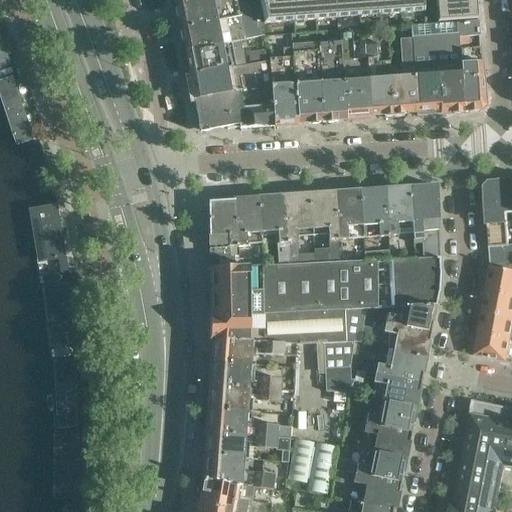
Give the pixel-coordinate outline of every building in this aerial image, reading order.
[(203,0),(175,6),(180,30),(244,16),(240,0),(203,0)] [(257,0),(240,0),(244,16),(260,13),(257,0)] [(257,0),(263,24),(275,23),(293,22),(291,0),(257,0)] [(334,0),(291,0),(293,22),(296,22),(335,19),(334,0)] [(377,0),(334,0),(335,19),(336,19),(379,16),(377,0)] [(377,0),(379,16),(423,13),(422,0),(377,0)] [(475,0),(435,0),(437,22),(477,19),(476,17),(477,17),(475,0)] [(260,13),(244,16),(249,39),(264,36),(260,13)] [(244,16),(180,30),(185,52),(226,44),(239,41),(249,39),(244,16)] [(479,35),(477,21),(457,22),(459,36),(479,35)] [(457,23),(434,25),(435,37),(440,111),(440,114),(464,112),(459,49),(457,23)] [(434,25),(411,27),(411,39),(418,113),(419,113),(422,115),(428,115),(430,112),(440,111),(435,37),(434,25)] [(370,116),(366,59),(356,60),(353,31),(340,32),(340,41),(344,81),(347,118),(357,117),(360,120),(366,119),(368,116),(370,116)] [(0,37),(0,68),(10,64),(0,37)] [(418,113),(411,39),(401,39),(402,71),(402,72),(390,73),(394,117),(403,117),(406,114),(418,113)] [(226,44),(185,52),(190,75),(244,66),(239,41),(226,44)] [(347,118),(344,81),(340,41),(316,42),(319,83),(322,123),(347,121),(347,118)] [(316,42),(292,44),(293,49),(298,124),(322,123),(319,83),(316,42)] [(394,117),(390,73),(389,62),(380,62),(378,42),(365,44),(366,59),(370,116),(381,115),(384,118),(394,117)] [(485,105),(480,48),(459,49),(464,112),(482,111),(485,105)] [(282,58),(268,59),(271,85),(272,106),(274,126),(298,124),(293,49),(282,50),(282,58)] [(265,50),(248,52),(250,64),(266,61),(265,50)] [(266,62),(190,75),(194,100),(231,93),(231,91),(235,91),(240,90),(270,86),(266,62)] [(11,78),(0,81),(0,92),(14,138),(31,133),(27,120),(25,121),(11,78)] [(231,93),(194,100),(200,127),(200,132),(207,131),(227,127),(228,129),(240,127),(240,128),(274,126),(272,106),(243,108),(240,90),(235,91),(231,91),(231,93)] [(507,213),(511,212),(511,180),(490,182),(485,187),(486,199),(490,248),(509,246),(507,224),(507,213)] [(423,258),(439,257),(436,192),(437,192),(437,191),(435,191),(431,187),(431,186),(429,186),(429,187),(410,188),(413,234),(414,244),(422,243),(423,258)] [(413,234),(410,188),(385,190),(388,236),(398,235),(398,234),(413,234)] [(385,190),(360,192),(362,226),(363,238),(379,237),(388,236),(385,190)] [(360,192),(335,193),(339,240),(348,239),(363,238),(362,226),(360,192)] [(339,240),(335,193),(320,194),(310,195),(313,235),(329,235),(330,252),(340,251),(339,240)] [(313,235),(310,195),(285,197),(289,265),(299,264),(314,264),(314,253),(298,254),(297,243),(297,235),(313,235)] [(289,265),(285,197),(260,199),(262,233),(276,233),(278,265),(289,265)] [(262,233),(260,199),(235,200),(238,247),(247,246),(247,243),(262,242),(262,233)] [(209,209),(210,268),(236,267),(235,247),(238,247),(235,200),(215,202),(215,201),(213,201),(208,207),(208,209),(209,209)] [(52,214),(37,216),(44,257),(43,258),(44,267),(61,264),(52,214)] [(511,245),(509,246),(490,248),(491,267),(511,270),(511,245)] [(329,248),(314,249),(314,253),(314,264),(341,262),(340,251),(330,252),(329,248)] [(353,250),(340,251),(341,262),(354,261),(353,250)] [(365,251),(365,261),(388,260),(388,250),(365,251)] [(439,275),(439,257),(423,258),(388,260),(365,261),(354,261),(341,262),(314,264),(299,264),(289,265),(278,265),(262,266),(263,314),(264,314),(264,342),(296,344),(298,344),(323,343),(345,343),(354,342),(358,341),(362,318),(365,318),(367,310),(367,309),(374,310),(402,308),(402,307),(409,306),(431,305),(436,305),(438,290),(439,275)] [(263,314),(262,266),(236,267),(210,268),(210,315),(209,315),(209,316),(249,314),(263,314)] [(511,270),(491,267),(487,289),(511,293),(511,270)] [(511,293),(487,289),(483,312),(511,316),(511,293)] [(64,291),(44,293),(51,350),(71,348),(68,325),(70,325),(68,313),(67,313),(64,291)] [(388,315),(386,323),(430,332),(436,305),(431,305),(409,306),(402,307),(402,308),(400,317),(388,315)] [(374,310),(367,309),(366,318),(373,320),(374,310)] [(511,316),(483,312),(479,334),(511,340),(511,339),(511,316)] [(264,342),(264,314),(263,314),(249,314),(209,316),(210,340),(213,340),(213,341),(249,342),(249,341),(253,341),(252,343),(253,343),(255,343),(264,343),(264,342)] [(374,321),(365,319),(363,333),(371,334),(374,321)] [(386,323),(384,332),(388,333),(388,349),(393,350),(425,357),(430,332),(386,323)] [(479,334),(475,355),(475,356),(506,361),(507,357),(509,358),(511,340),(479,334)] [(295,356),(296,344),(264,342),(264,343),(255,343),(253,343),(252,343),(253,341),(249,341),(249,342),(213,341),(212,351),(211,351),(210,362),(255,365),(256,354),(295,356)] [(323,343),(325,369),(349,368),(354,342),(345,343),(323,343)] [(377,364),(375,373),(420,383),(425,357),(393,350),(390,367),(380,365),(377,364)] [(78,361),(60,362),(62,426),(81,425),(78,361)] [(254,377),(255,365),(210,362),(209,374),(211,375),(210,386),(249,389),(281,390),(282,379),(254,377)] [(367,371),(369,364),(360,363),(359,369),(367,371)] [(350,386),(349,368),(325,369),(327,392),(349,392),(350,386)] [(375,383),(371,399),(374,400),(415,408),(420,383),(375,373),(373,383),(375,383)] [(355,394),(358,383),(351,381),(350,386),(349,392),(355,394)] [(280,402),(281,390),(249,389),(210,386),(210,398),(207,398),(207,409),(251,412),(252,401),(280,402)] [(410,433),(415,408),(374,400),(371,415),(367,415),(365,424),(410,433)] [(452,502),(449,511),(498,511),(496,511),(505,467),(511,467),(511,407),(474,400),(474,401),(473,401),(470,416),(471,416),(453,502),(452,502)] [(250,423),(251,412),(207,409),(206,421),(208,421),(207,432),(289,438),(290,426),(250,424),(250,423)] [(410,433),(365,424),(363,433),(376,436),(373,451),(405,458),(410,433)] [(287,462),(289,438),(207,432),(206,445),(204,445),(203,456),(248,459),(249,447),(281,449),(280,462),(287,462)] [(81,433),(53,433),(52,498),(80,499),(81,433)] [(306,481),(311,443),(295,441),(290,478),(306,481)] [(316,445),(308,489),(324,491),(332,447),(316,445)] [(360,449),(355,474),(400,483),(405,458),(373,451),(360,449)] [(203,456),(202,467),(205,468),(204,479),(228,484),(239,486),(254,488),(273,491),(275,475),(247,471),(248,459),(203,456)] [(337,459),(335,470),(350,473),(352,464),(348,464),(346,460),(337,459)] [(344,473),(334,471),(332,480),(343,482),(344,473)] [(400,483),(355,474),(353,483),(366,486),(362,504),(392,508),(395,509),(400,483)] [(201,496),(199,504),(224,509),(237,511),(270,511),(271,509),(257,506),(257,503),(252,502),(254,488),(239,486),(228,484),(204,479),(201,496)] [(310,508),(312,497),(296,494),(294,506),(310,508)] [(391,511),(392,508),(362,504),(351,502),(349,509),(361,511),(360,511),(391,511)]
